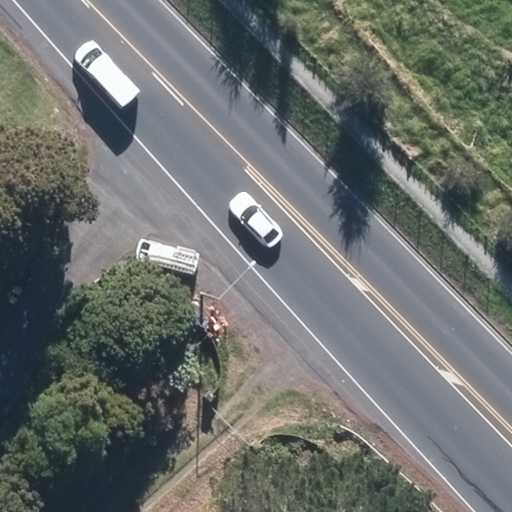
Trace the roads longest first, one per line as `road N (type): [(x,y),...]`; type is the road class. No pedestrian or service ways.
road 1 (secondary): [(511,464),(74,0)]
road 2 (track): [(298,238),(116,511)]
road 3 (track): [(185,118),(0,355)]
